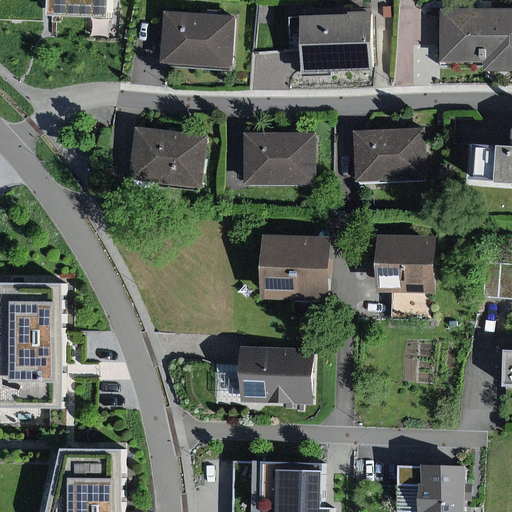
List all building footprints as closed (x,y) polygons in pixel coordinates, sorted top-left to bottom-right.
[(119,0),(59,0),(60,11),(120,12),(119,0)] [(495,58),(495,67),(511,66),(511,4),(451,5),(452,58),(495,58)] [(246,13),(176,7),(171,63),(241,69),(246,13)] [(314,58),(314,69),(385,66),(383,11),(312,14),(314,58)] [(216,131),(145,123),(140,177),(210,185),(216,131)] [(436,127),(365,129),(366,179),(437,177),(436,127)] [(326,129),(257,129),(256,184),(326,184),(326,129)] [(273,299),(302,299),(302,308),(332,308),(332,299),(346,300),(347,233),(273,232),(273,299)] [(439,315),(439,290),(449,290),(449,233),(391,232),(391,290),(403,290),(403,314),(439,315)] [(511,260),(494,261),(494,294),(511,294),(511,260)] [(83,281),(15,280),(0,346),(0,408),(82,410),(83,281)] [(324,344),(255,343),(254,399),(323,401),(324,344)] [(244,360),(231,360),(232,390),(245,389),(244,360)] [(139,511),(140,444),(72,444),(56,511),(139,511)] [(345,511),(345,506),(336,506),(338,462),(265,459),(263,509),(284,510),(283,511),(345,511)] [(477,511),(477,465),(433,466),(433,511),(477,511)]
